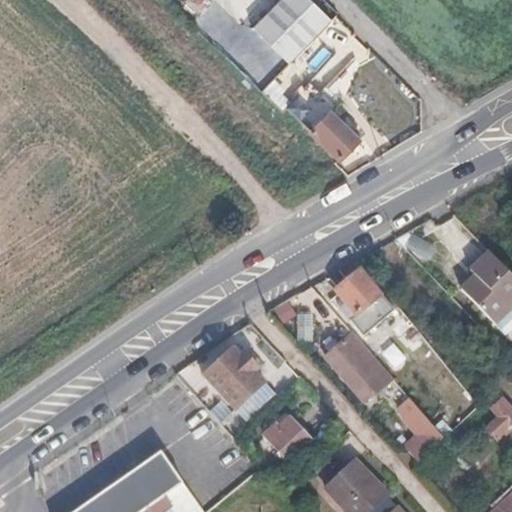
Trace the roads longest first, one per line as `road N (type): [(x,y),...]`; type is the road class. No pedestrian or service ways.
road 1 (primary): [(511,99),(394,180),(191,289),(0,419)]
road 2 (primary): [(0,465),(243,296),(511,150)]
road 3 (track): [(341,0),(437,97),(461,133)]
